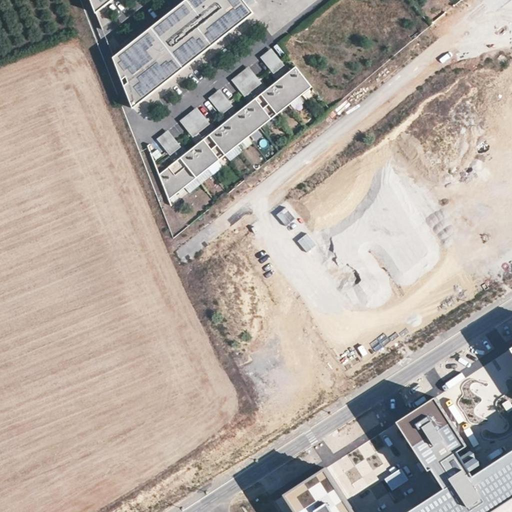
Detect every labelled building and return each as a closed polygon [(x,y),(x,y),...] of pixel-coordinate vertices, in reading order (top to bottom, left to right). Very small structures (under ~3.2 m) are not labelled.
[(94,0),(99,11),(113,0),(94,0)] [(185,0),(116,55),(136,106),(257,11),(252,5),(248,0),(185,0)] [(274,46),(263,54),(273,66),(283,58),(274,46)] [(283,58),(273,66),(276,70),(287,62),(283,58)] [(171,197),(315,85),(298,64),(293,69),(287,73),(281,78),(270,87),(264,91),(258,96),(253,100),(241,110),(235,114),(230,118),(218,128),(212,132),(206,137),(200,141),(189,151),(183,155),(177,159),(162,172),(171,197)] [(251,64),(246,68),(254,78),(259,74),(251,64)] [(240,73),(247,83),(254,78),(246,68),(240,73)] [(240,73),(234,77),(242,87),(247,83),(240,73)] [(247,83),(242,87),(244,89),(260,76),(259,74),(254,78),(247,83)] [(260,76),(244,89),(247,93),(264,80),(260,76)] [(222,87),(212,95),(221,107),(231,99),(222,87)] [(231,99),(221,107),(224,111),(235,103),(231,99)] [(199,105),(194,109),(202,119),(207,115),(199,105)] [(194,109),(188,114),(195,124),(202,119),(194,109)] [(188,114),(183,118),(190,128),(195,124),(188,114)] [(208,117),(207,115),(202,119),(195,124),(190,128),(192,130),(208,117)] [(208,117),(192,130),(195,134),(212,121),(208,117)] [(159,136),(169,148),(179,140),(170,128),(159,136)] [(179,140),(169,148),(172,152),(183,144),(179,140)] [(461,231),(484,267),(497,259),(474,223),(461,231)] [(441,317),(489,289),(481,275),(433,303),(441,317)] [(348,371),(311,314),(298,322),(335,380),(348,371)] [(446,490),(410,511),(491,511),(511,499),(511,451),(483,471),(438,397),(426,405),(411,415),(398,423),(429,471),(433,469),(446,490)] [(500,402),(480,412),(488,428),(508,418),(500,402)] [(356,511),(328,468),(319,473),(296,487),(286,493),(297,511),(356,511)]
